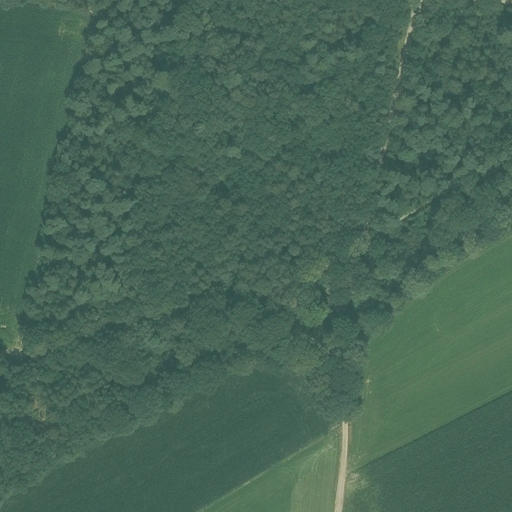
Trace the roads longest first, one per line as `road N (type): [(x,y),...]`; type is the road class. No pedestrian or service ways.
road 1 (track): [(362,242),(332,266),(267,295),(53,346)]
road 2 (track): [(418,0),(362,242)]
road 3 (track): [(362,242),(511,151)]
road 4 (track): [(337,511),(345,427),(336,368)]
road 5 (track): [(336,368),(335,339),(362,242)]
